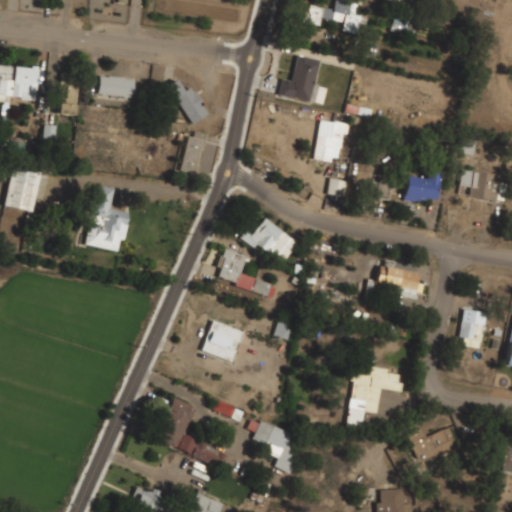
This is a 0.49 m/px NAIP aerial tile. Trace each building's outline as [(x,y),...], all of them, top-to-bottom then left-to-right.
[(333,0),(331,9),(305,4),(302,22),(317,25),(319,17),(341,22),(340,30),(360,34),(364,16),(353,14),(355,2),(342,0),(333,0)] [(389,29),(399,32),(402,20),(392,17),(389,29)] [(276,94),(321,104),(325,87),(312,84),(317,59),(295,54),(289,80),(280,78),(276,94)] [(14,83),(21,83),(21,98),(35,99),(37,65),(14,64),(14,83)] [(59,113),(77,112),(74,72),(57,73),(59,113)] [(0,95),(9,95),(9,74),(0,74),(0,95)] [(133,75),(97,75),(97,94),(133,94),(133,75)] [(191,123),(207,112),(189,85),(182,90),(174,78),(165,85),(191,123)] [(343,122),(317,119),(313,158),(339,161),(343,122)] [(42,138),(53,138),(54,125),(43,124),(42,138)] [(205,132),(189,128),(177,172),(193,176),(205,132)] [(20,141),(13,143),(16,154),(23,152),(20,141)] [(491,180),(492,174),(460,168),(457,184),(469,187),(467,196),(494,201),(497,181),(491,180)] [(405,175),(402,197),(433,202),(438,173),(425,171),(424,178),(405,175)] [(30,210),(37,179),(8,173),(2,204),(30,210)] [(344,180),(328,178),(326,194),(343,196),(344,180)] [(387,199),(388,182),(372,181),(372,198),(387,199)] [(127,210),(109,207),(112,187),(93,183),(83,244),(121,250),(127,210)] [(251,234),(244,229),(238,237),(253,248),(257,242),(282,261),(296,242),(263,217),(251,234)] [(245,255),(221,248),(216,266),(219,267),(216,279),(271,295),(274,284),(239,274),(245,255)] [(418,273),(378,265),(373,283),(419,293),(422,283),(416,282),(418,273)] [(479,344),(479,316),(459,316),(459,344),(479,344)] [(272,336),(287,339),(290,322),(276,319),(272,336)] [(242,332),(211,320),(199,350),(230,362),(242,332)] [(511,366),(511,326),(503,364),(511,366)] [(345,424),(359,426),(361,411),(375,413),(379,388),(397,390),(399,371),(353,365),(345,424)] [(229,471),(235,457),(181,436),(193,406),(170,397),(153,442),(229,471)] [(298,437),(250,417),(245,428),(253,431),(249,442),(277,454),(272,466),(284,470),(298,437)] [(406,433),(418,462),(456,445),(447,426),(425,436),(420,426),(406,433)] [(501,471),(511,471),(511,443),(502,443),(501,471)] [(148,491),(135,486),(128,502),(153,511),(161,493),(149,488),(148,491)] [(376,511),(402,511),(401,488),(378,489),(378,502),(375,502),(376,511)] [(225,511),(219,510),(222,501),(194,491),(187,511),(225,511)]
